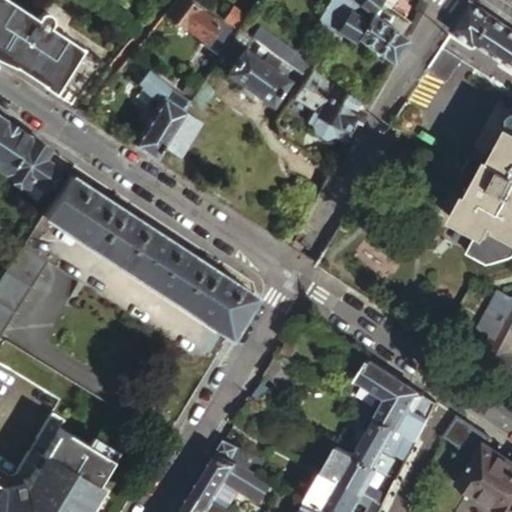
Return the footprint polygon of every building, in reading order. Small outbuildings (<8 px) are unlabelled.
[(75,106),(110,65),(50,25),(52,21),(53,20),(53,17),(53,16),(53,15),(52,14),(51,12),(49,11),(47,10),(46,10),(45,10),(43,10),(41,11),(40,12),(37,17),(12,0),(0,0),(0,45),(11,53),(6,60),(75,106)] [(210,36),(226,47),(235,34),(220,22),(218,24),(185,0),(174,0),(164,12),(183,26),(184,25),(206,41),(210,36)] [(392,60),(404,38),(369,13),(369,12),(358,3),(354,0),(327,0),(317,17),(319,24),(329,30),(336,28),(357,41),(359,37),(392,60)] [(372,7),(364,0),(360,0),(358,3),(369,12),(372,7)] [(511,28),(471,0),(470,0),(469,0),(424,70),(443,82),(458,59),(511,92),(511,124),(507,122),(483,162),(467,189),(464,187),(449,216),(474,230),(464,249),(483,259),(485,260),(511,251),(511,250),(511,28)] [(225,20),(238,30),(247,18),(234,8),(225,20)] [(295,72),(294,72),(251,39),(227,73),(271,105),(295,72)] [(0,45),(0,56),(6,60),(11,53),(0,45)] [(295,72),(305,79),(311,69),(301,62),(294,72),(295,72)] [(305,79),(291,98),(316,111),(315,114),(334,124),(335,122),(350,129),(362,107),(356,103),(312,68),(311,69),(305,79)] [(168,132),(191,99),(172,84),(163,97),(161,95),(130,142),(151,156),(168,132)] [(360,97),(356,103),(362,107),(362,108),(366,102),(360,97)] [(207,110),(191,99),(168,132),(185,143),(207,110)] [(0,167),(7,172),(31,135),(0,114),(0,167)] [(343,141),(350,129),(335,122),(334,124),(315,114),(311,122),(315,130),(327,137),(334,135),(343,141)] [(39,194),(51,201),(70,173),(45,155),(49,147),(31,135),(7,172),(27,184),(30,178),(44,187),(39,194)] [(467,189),(483,162),(470,155),(460,172),(459,178),(459,181),(460,183),(462,186),(464,187),(467,189)] [(43,214),(229,336),(256,294),(70,173),(51,201),(43,214)] [(37,198),(39,194),(44,187),(30,178),(27,184),(24,189),(37,198)] [(0,278),(0,334),(48,263),(22,245),(0,278)] [(482,347),(496,354),(511,348),(511,295),(509,296),(497,289),(476,328),(489,335),(482,347)] [(0,346),(0,358),(29,377),(39,363),(4,340),(0,346)] [(511,380),(511,348),(496,354),(502,375),(511,380)] [(272,357),(262,374),(283,387),(293,370),(272,357)] [(434,403),(367,358),(353,377),(379,393),(370,409),(369,411),(369,412),(370,413),(371,414),(371,415),(374,416),(373,418),(391,428),(404,435),(414,441),(423,424),(434,403)] [(247,399),(237,414),(264,428),(272,413),(247,399)] [(455,416),(442,436),(458,447),(453,455),(468,465),(457,483),(501,511),(511,511),(511,464),(482,445),(487,438),(455,416)] [(391,428),(373,418),(352,454),(375,468),(383,473),(394,480),(414,441),(404,435),(391,459),(378,452),(391,428)] [(113,460),(59,426),(28,476),(21,477),(22,481),(3,488),(0,486),(0,511),(85,511),(101,488),(97,485),(113,460)] [(221,441),(214,453),(254,473),(260,462),(221,441)] [(361,494),(375,468),(352,454),(335,445),(320,472),(361,494)] [(214,453),(191,490),(210,501),(229,471),(248,482),(254,473),(214,453)] [(378,511),(381,505),(370,499),(361,494),(320,472),(304,499),(330,511),(378,511)] [(381,505),(394,480),(383,473),(370,499),(381,505)] [(191,490),(177,511),(203,511),(207,506),(210,501),(191,490)] [(330,511),(304,499),(297,511),(330,511)] [(216,511),(219,506),(210,501),(207,506),(216,511)]
